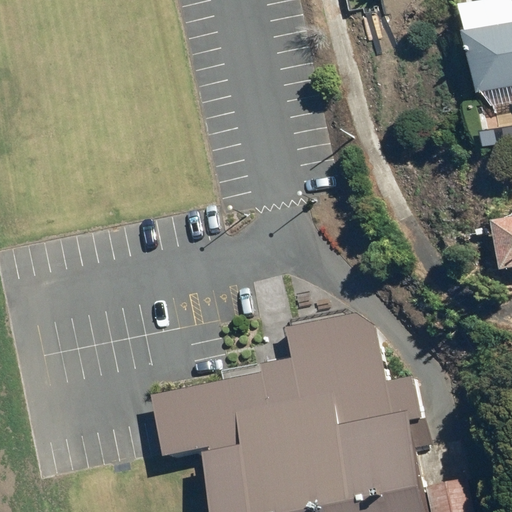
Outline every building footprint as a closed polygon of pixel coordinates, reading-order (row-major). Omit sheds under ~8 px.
[(511,27),(468,37),(481,97),(511,90),(511,27)] [(511,217),(494,221),(503,271),(511,269),(511,217)] [(500,263),(483,240),(466,252),(490,283),(502,273),(500,263)] [(439,449),(425,380),(399,384),(390,330),(370,318),(299,328),(307,364),(276,369),(272,378),(164,397),(179,462),(212,455),(223,511),(480,511),(474,480),(433,488),(425,451),(439,449)] [(88,511),(80,473),(62,477),(70,511),(88,511)]
